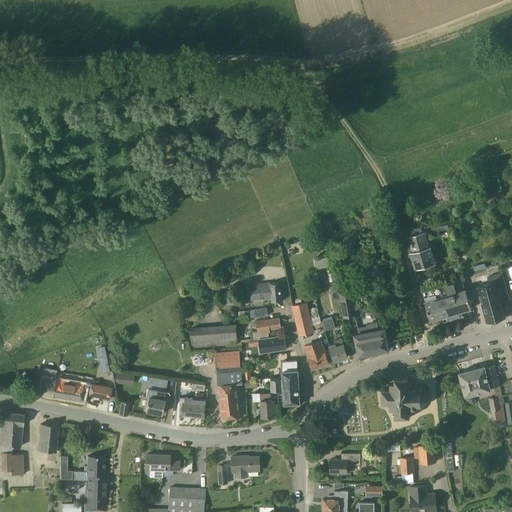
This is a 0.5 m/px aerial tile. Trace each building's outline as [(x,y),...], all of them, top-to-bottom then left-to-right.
[(331,220),(326,223),(329,232),(335,230),(331,220)] [(422,233),(421,227),(408,231),(410,236),(407,237),(412,253),(411,253),(415,269),(434,263),(430,247),(429,248),(425,232),(422,233)] [(330,267),(328,257),(315,260),(317,270),(330,267)] [(256,273),(252,263),(237,269),(240,279),(256,273)] [(333,269),(327,271),(330,282),(335,281),(333,269)] [(489,283),(477,286),(487,323),(505,318),(501,302),(509,300),(502,273),(488,277),(489,283)] [(471,308),(463,280),(423,292),(426,301),(425,301),(430,320),(471,308)] [(280,282),(270,283),(249,285),(251,301),(272,299),(272,302),(282,301),(280,282)] [(361,314),(356,288),(339,291),(338,291),(343,317),(361,314)] [(305,302),(293,305),(299,335),(312,332),(305,302)] [(323,327),(317,307),(309,309),(312,321),(315,329),(323,327)] [(267,317),(266,308),(250,309),(251,318),(267,317)] [(258,339),(269,338),(268,332),(270,332),(270,330),(280,328),(279,318),(257,321),(258,332),(252,333),(253,340),(258,339)] [(336,328),(334,322),(323,325),(325,331),(336,328)] [(238,344),(236,324),(190,328),(192,348),(238,344)] [(359,334),(355,335),(359,355),(388,349),(387,342),(387,341),(384,329),(379,330),(359,334)] [(284,335),(269,338),(258,339),(260,353),(286,350),(284,335)] [(335,343),(329,345),(335,361),(348,357),(342,337),(334,340),(335,343)] [(329,363),(321,341),(305,346),(312,369),(329,363)] [(98,356),(105,354),(104,347),(97,348),(98,356)] [(242,383),(239,351),(215,353),(218,385),(221,419),(241,417),(238,383),(242,383)] [(278,390),(299,388),(297,360),(281,361),(282,377),(271,378),(272,390),(278,390)] [(484,365),(459,372),(465,395),(491,389),(490,387),(494,386),(500,384),(495,364),(485,367),(484,365)] [(109,372),(108,365),(100,367),(102,374),(109,372)] [(44,370),(40,393),(52,395),(55,379),(56,372),(44,370)] [(24,372),(19,374),(23,384),(27,382),(24,376),(26,376),(24,372)] [(115,372),(114,382),(122,383),(123,373),(115,372)] [(413,386),(412,383),(414,382),(413,381),(412,382),(410,380),(411,379),(409,378),(409,379),(408,379),(408,378),(410,377),(409,375),(407,377),(395,377),(393,376),(392,377),(394,379),(394,380),(395,381),(395,383),(390,383),(390,390),(382,389),(381,388),(380,389),(382,390),(382,403),(381,404),(383,403),(390,403),(391,410),(396,410),(395,413),(395,415),(394,417),(395,418),(396,417),(408,416),(409,418),(411,417),(409,415),(409,412),(410,412),(410,413),(412,413),(411,412),(413,409),(414,409),(413,409),(413,407),(416,408),(416,405),(421,405),(422,407),(423,406),(423,404),(426,400),(428,400),(429,399),(427,398),(427,393),(429,392),(428,390),(426,391),(422,387),(422,385),(421,385),(420,387),(415,386),(415,384),(414,384),(413,386),(412,387),(413,386)] [(55,379),(52,395),(82,400),(83,395),(109,400),(111,390),(111,388),(85,383),(85,385),(74,383),(55,379)] [(494,422),(505,420),(502,395),(500,384),(494,386),(496,395),(488,397),(494,422)] [(148,397),(145,411),(146,412),(146,413),(152,414),(152,413),(161,414),(166,391),(147,388),(146,397),(148,397)] [(300,403),(299,388),(278,390),(279,404),(300,403)] [(272,399),(271,392),(260,393),(260,401),(261,417),(275,416),(274,399),(272,399)] [(180,398),(180,404),(183,405),(183,414),(195,415),(195,416),(204,417),(205,404),(205,399),(192,399),(186,398),(180,398)] [(129,402),(120,401),(118,415),(127,416),(129,402)] [(23,414),(2,411),(0,434),(0,444),(2,444),(2,452),(1,452),(1,470),(12,470),(12,474),(24,474),(24,454),(12,454),(12,445),(20,446),(22,424),(23,425),(23,414)] [(58,425),(40,423),(37,448),(56,450),(58,425)] [(497,440),(488,441),(490,449),(498,448),(497,440)] [(435,461),(433,444),(420,446),(420,447),(416,447),(417,458),(421,457),(421,463),(435,461)] [(158,454),(147,453),(147,472),(150,472),(150,476),(163,476),(164,468),(174,468),(174,473),(193,473),(193,460),(171,460),(171,454),(162,454),(162,456),(157,455),(158,454)] [(361,453),(341,453),(341,460),(330,459),(330,470),(336,470),(336,473),(348,473),(348,465),(360,465),(361,463),(364,463),(364,456),(360,456),(361,453)] [(74,471),(74,479),(86,479),(85,509),(99,510),(99,511),(105,511),(107,475),(103,475),(103,470),(105,470),(106,463),(104,463),(104,456),(87,455),(87,465),(85,465),(85,471),(74,471)] [(234,459),(231,459),(231,472),(235,472),(235,477),(258,476),(258,470),(260,470),(259,456),(247,457),(247,456),(234,457),(234,459)] [(414,473),(413,456),(400,458),(400,459),(397,459),(397,464),(400,464),(401,474),(402,474),(402,484),(414,483),(413,473),(414,473)] [(226,465),(218,465),(219,484),(227,484),(226,465)] [(67,471),(61,470),(61,479),(72,479),(72,471),(67,471)] [(366,484),(366,495),(382,495),(382,484),(366,484)] [(427,494),(426,485),(411,487),(412,496),(410,496),(412,511),(433,511),(437,511),(435,493),(427,494)] [(204,511),(206,489),(170,486),(169,508),(140,508),(139,511),(204,511)] [(335,491),(335,496),(328,495),(328,499),(323,499),(322,511),(346,511),(347,491),(335,491)] [(374,511),(374,502),(359,502),(359,511),(353,511),(374,511)] [(64,504),(62,503),(61,511),(80,511),(80,504),(70,504),(64,504)]
